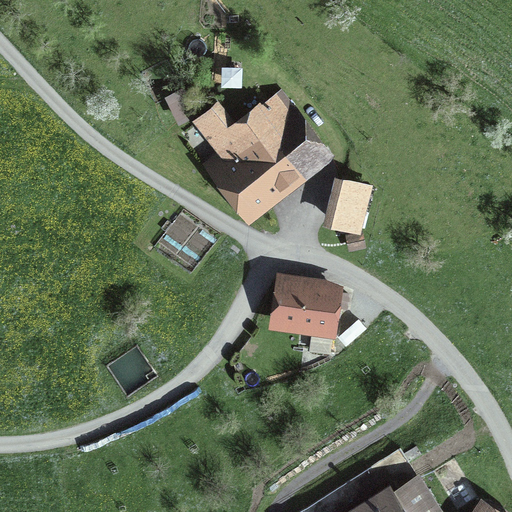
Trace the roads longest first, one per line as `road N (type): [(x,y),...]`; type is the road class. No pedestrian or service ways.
road 1 (track): [(511,462),(429,330),(381,289),(174,189),(79,121),(0,38)]
road 2 (track): [(0,440),(75,433),(176,386),(222,344),(278,244)]
